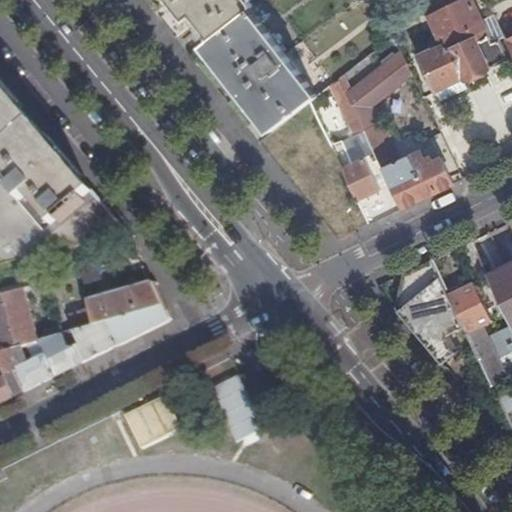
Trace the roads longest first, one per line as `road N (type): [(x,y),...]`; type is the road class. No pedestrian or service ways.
road 1 (secondary): [(279,302),(33,0)]
road 2 (residential): [(0,438),(279,302)]
road 3 (secondary): [(469,511),(279,302)]
road 4 (residential): [(279,302),(511,191)]
